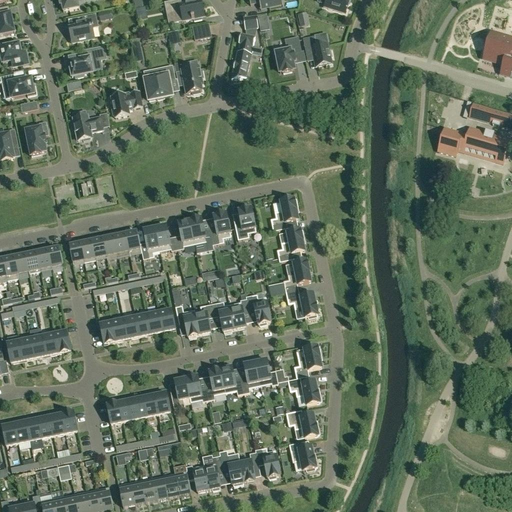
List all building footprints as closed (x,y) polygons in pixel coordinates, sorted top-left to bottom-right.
[(62,7),(64,13),(80,10),(77,0),(58,0),(61,8),(62,7)] [(261,11),(282,6),(282,7),(283,7),(281,0),(247,0),(248,4),(250,3),(251,7),(251,6),(259,4),(261,11)] [(326,0),(324,7),(345,14),(347,7),(350,5),(350,3),(350,0),(349,0),(326,0)] [(205,18),(201,2),(180,7),(179,1),(165,3),(167,10),(171,9),(174,23),(183,22),(183,23),(194,20),(194,22),(202,21),(201,19),(205,18)] [(0,36),(15,34),(11,14),(0,16),(0,36)] [(298,16),(300,28),(309,26),(307,14),(298,16)] [(71,35),(69,36),(70,43),(72,43),(73,45),(95,40),(92,30),(99,29),(96,15),(74,20),(76,28),(69,30),(71,35)] [(256,18),(244,20),(246,33),(258,31),(256,18)] [(211,39),(209,25),(193,28),(196,42),(211,39)] [(178,32),(168,34),(170,43),(180,41),(178,32)] [(501,75),(511,78),(511,39),(491,34),(483,60),(503,66),(501,75)] [(242,54),(238,53),(231,81),(246,80),(251,56),(253,48),(255,39),(241,35),(239,44),(244,46),(242,54)] [(314,38),(303,40),(306,58),(313,56),(316,68),(331,65),(329,59),(332,59),(330,52),(328,52),(327,46),(321,47),(321,43),(315,44),(314,38)] [(276,56),(274,56),(276,65),(278,64),(280,74),(283,73),(283,75),(292,74),(292,72),(295,71),(293,64),(296,63),(294,55),(302,54),(298,39),(285,41),(287,52),(276,54),(276,56)] [(13,68),(28,65),(26,54),(21,55),(19,45),(0,49),(0,50),(0,51),(0,50),(0,59),(2,59),(3,65),(12,63),(13,68)] [(103,49),(86,53),(87,60),(78,61),(77,56),(65,59),(66,66),(70,65),(72,79),(75,78),(76,80),(83,78),(83,76),(93,74),(93,72),(102,71),(99,58),(101,57),(99,50),(104,49),(103,49)] [(151,79),(145,80),(149,103),(156,102),(166,100),(173,98),(170,84),(176,83),(173,68),(166,69),(167,76),(161,77),(151,79)] [(199,68),(182,72),(187,95),(193,94),(193,96),(201,95),(200,93),(202,92),(201,86),(203,86),(201,80),(203,79),(202,72),(200,72),(199,68)] [(28,99),(37,97),(35,88),(33,88),(31,80),(18,83),(18,81),(16,82),(14,76),(0,79),(0,85),(2,85),(3,94),(10,92),(12,100),(27,97),(28,99)] [(67,86),(68,94),(82,91),(81,83),(67,86)] [(134,110),(134,111),(142,109),(139,93),(131,95),(131,98),(126,99),(125,96),(112,99),(114,110),(112,111),(113,117),(115,117),(116,120),(130,117),(128,111),(134,110)] [(36,103),(21,107),(23,115),(38,112),(36,103)] [(499,126),(499,128),(500,129),(500,127),(511,130),(511,117),(474,106),(470,119),(477,121),(492,125),(492,126),(493,127),(494,125),(499,126)] [(91,142),(90,140),(92,140),(91,134),(103,132),(100,119),(88,122),(87,118),(74,120),(75,126),(73,127),(74,133),(76,132),(78,142),(83,141),(83,143),(91,142)] [(37,126),(37,131),(26,133),(28,141),(27,141),(29,150),(30,150),(31,159),(40,157),(40,154),(46,153),(44,146),(47,145),(46,138),(48,138),(46,125),(37,126)] [(443,137),(458,141),(459,138),(458,137),(459,132),(446,128),(443,137)] [(459,138),(458,141),(461,142),(458,152),(490,162),(491,160),(496,161),(496,163),(503,165),(510,141),(470,130),(469,135),(459,132),(458,137),(459,138)] [(19,150),(15,131),(8,133),(9,136),(0,137),(0,162),(2,162),(2,164),(12,162),(12,160),(14,159),(12,152),(19,150)] [(461,142),(458,141),(443,137),(438,153),(444,155),(444,156),(456,160),(458,152),(461,142)] [(277,221),(272,222),(274,233),(286,231),(285,225),(298,222),(296,210),(298,209),(296,202),(294,202),(294,201),(293,201),(292,200),(285,201),(285,203),(281,204),(283,214),(276,215),(277,221)] [(239,215),(241,228),(235,229),(238,242),(249,240),(248,233),(256,232),(252,212),(247,213),(247,211),(240,213),(240,214),(239,215)] [(213,245),(213,247),(224,245),(223,239),(231,237),(227,217),(222,218),(222,216),(215,218),(215,220),(214,220),(216,233),(210,234),(213,245)] [(207,247),(213,245),(210,234),(210,232),(204,233),(201,220),(200,221),(200,219),(193,220),(193,222),(190,223),(195,247),(206,245),(207,247)] [(175,239),(178,253),(184,251),(184,250),(195,247),(194,244),(190,225),(190,223),(187,223),(186,222),(179,223),(180,225),(179,225),(181,238),(175,239)] [(171,254),(178,253),(175,241),(175,239),(169,241),(166,228),(155,230),(159,250),(170,247),(171,254)] [(159,250),(155,230),(144,232),(146,246),(142,247),(144,259),(155,257),(153,251),(159,250)] [(300,232),(287,235),(290,244),(289,245),(282,246),(283,252),(277,253),(280,264),(292,262),(290,256),(305,253),(302,242),(305,241),(303,233),(300,234),(300,232)] [(133,234),(126,236),(130,258),(137,257),(138,261),(142,260),(140,247),(136,248),(133,234)] [(119,260),(130,258),(126,236),(115,238),(119,260)] [(108,263),(119,260),(115,238),(103,241),(107,260),(108,263)] [(96,263),(107,260),(103,241),(92,243),(96,263)] [(96,263),(92,243),(81,245),(85,265),(96,263)] [(74,267),(85,265),(81,245),(70,247),(74,267)] [(48,252),(52,272),(64,269),(60,249),(48,252)] [(52,272),(48,252),(37,254),(41,274),(52,272)] [(41,274),(37,254),(26,256),(30,276),(41,274)] [(30,276),(26,256),(15,259),(19,281),(20,281),(19,276),(29,274),(29,276),(30,276)] [(19,281),(15,259),(3,261),(8,283),(19,281)] [(286,296),(296,294),(298,293),(297,287),(311,284),(307,263),(305,264),(304,261),(297,263),(297,265),(294,266),(296,276),(288,277),(289,284),(284,285),(286,296)] [(203,283),(219,280),(217,272),(202,276),(203,283)] [(185,281),(186,287),(198,285),(197,278),(185,281)] [(299,293),(286,296),(289,307),(295,306),(296,312),(303,311),(305,321),(309,320),(309,321),(317,320),(317,318),(318,317),(314,296),(300,299),(299,293)] [(244,317),(250,315),(246,300),(245,296),(241,297),(242,303),(241,303),(241,305),(230,307),(235,332),(246,330),(244,317)] [(246,300),(250,315),(256,314),(258,327),(260,327),(260,329),(265,328),(264,326),(271,324),(266,300),(258,302),(257,297),(246,300)] [(174,301),(176,310),(182,309),(183,308),(181,300),(174,301)] [(232,333),(235,332),(230,307),(225,309),(224,305),(212,307),(214,320),(221,319),(224,334),(225,336),(232,334),(232,333)] [(202,315),(195,316),(199,337),(210,335),(207,322),(214,321),(211,308),(202,310),(202,315)] [(175,310),(179,328),(178,328),(185,327),(188,339),(189,339),(190,340),(197,339),(197,338),(199,337),(195,316),(194,314),(183,316),(182,309),(176,310),(175,310)] [(176,332),(172,312),(160,315),(164,334),(176,332)] [(164,334),(160,315),(148,317),(152,337),(164,334)] [(140,339),(152,337),(148,317),(136,320),(140,339)] [(140,339),(136,320),(124,322),(128,342),(140,339)] [(112,324),(116,344),(128,342),(124,322),(112,324)] [(112,324),(101,327),(104,347),(116,344),(112,324)] [(71,353),(67,333),(55,336),(59,356),(71,353)] [(43,338),(47,358),(59,356),(55,336),(43,338)] [(35,361),(47,358),(43,338),(31,341),(35,361)] [(19,343),(23,363),(35,361),(31,341),(19,343)] [(23,363),(19,343),(7,346),(11,366),(23,363)] [(297,381),(309,379),(308,373),(321,370),(317,349),(304,352),(306,362),(299,363),(300,370),(295,371),(297,381)] [(255,364),(259,384),(270,382),(272,389),(278,387),(275,374),(269,375),(267,362),(255,364)] [(240,381),(243,394),(249,393),(248,387),(259,384),(255,364),(244,367),(246,380),(240,381)] [(220,372),(224,391),(236,389),(237,396),(243,394),(240,381),(234,382),(232,369),(220,372)] [(206,390),(209,404),(215,402),(213,394),(224,391),(220,372),(209,374),(212,389),(206,390)] [(284,375),(277,377),(278,385),(289,383),(288,379),(285,379),(284,375)] [(187,380),(186,381),(190,400),(201,398),(203,405),(209,404),(206,390),(199,392),(197,379),(195,379),(194,378),(187,380)] [(190,400),(186,381),(173,383),(177,395),(171,396),(174,411),(185,408),(184,401),(190,400)] [(297,381),(289,383),(285,384),(288,395),(293,394),(294,400),(302,398),(304,408),(317,406),(312,385),(299,387),(297,381)] [(159,418),(171,415),(167,395),(154,398),(159,418)] [(142,400),(146,420),(159,418),(154,398),(142,400)] [(134,423),(146,420),(142,400),(130,403),(134,423)] [(134,423),(130,403),(118,405),(122,425),(134,423)] [(110,428),(122,425),(118,405),(107,408),(110,428)] [(74,414),(62,416),(66,436),(78,434),(74,414)] [(315,438),(310,417),(297,420),(296,414),(284,417),(286,427),(291,426),(292,433),(300,431),(302,441),(315,438)] [(50,419),(54,439),(66,436),(62,416),(50,419)] [(50,419),(38,421),(42,441),(54,439),(50,419)] [(38,421),(26,424),(30,444),(42,441),(38,421)] [(26,424),(14,426),(18,446),(30,444),(26,424)] [(14,426),(2,429),(6,448),(18,446),(14,426)] [(318,467),(313,447),(307,448),(306,443),(288,446),(292,463),(299,461),(301,471),(308,469),(308,471),(317,469),(316,467),(318,467)] [(146,451),(138,453),(140,463),(148,461),(146,451)] [(267,453),(256,455),(258,469),(264,467),(267,480),(269,480),(269,482),(276,480),(276,479),(280,478),(276,458),(268,460),(267,453)] [(252,470),(258,469),(256,455),(249,457),(251,463),(240,465),(244,485),(255,483),(252,470)] [(232,488),(244,485),(240,465),(228,468),(227,461),(221,462),(224,476),(230,474),(232,488)] [(217,470),(205,473),(209,492),(212,492),(213,493),(219,492),(219,490),(220,490),(218,477),(223,476),(221,462),(215,463),(217,470)] [(60,477),(65,476),(71,475),(69,467),(63,468),(58,469),(60,477)] [(197,495),(209,492),(205,473),(194,475),(192,468),(186,470),(189,483),(195,482),(197,495)] [(47,472),(48,480),(55,478),(53,470),(47,472)] [(175,476),(180,498),(191,496),(187,474),(175,476)] [(164,479),(168,501),(180,498),(175,476),(164,479)] [(153,481),(157,503),(168,501),(164,479),(153,481)] [(142,483),(146,505),(157,503),(153,481),(142,483)] [(130,486),(135,508),(146,505),(142,483),(130,486)] [(130,486),(119,488),(123,510),(135,508),(130,486)] [(113,511),(109,490),(97,492),(101,511),(113,511)] [(101,511),(97,492),(86,495),(89,511),(101,511)] [(89,511),(86,495),(75,497),(78,511),(89,511)] [(78,511),(75,497),(64,499),(66,511),(78,511)] [(41,511),(43,511),(41,504),(40,498),(33,499),(34,504),(22,506),(22,511),(41,511)] [(66,511),(64,499),(53,501),(54,511),(66,511)] [(54,511),(53,501),(41,504),(43,511),(42,511),(54,511)] [(22,511),(22,506),(22,505),(9,508),(8,503),(1,504),(2,511),(22,511)]
